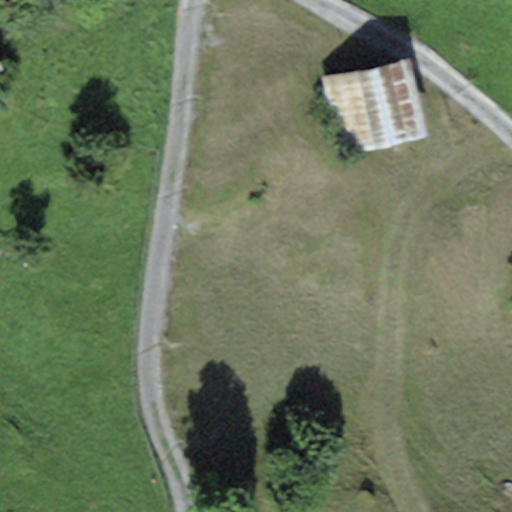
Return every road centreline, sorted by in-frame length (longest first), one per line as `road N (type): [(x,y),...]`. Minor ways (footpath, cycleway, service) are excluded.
road 1 (track): [(187,511),(148,356),(191,0)]
road 2 (track): [(318,0),(415,51),(511,137)]
